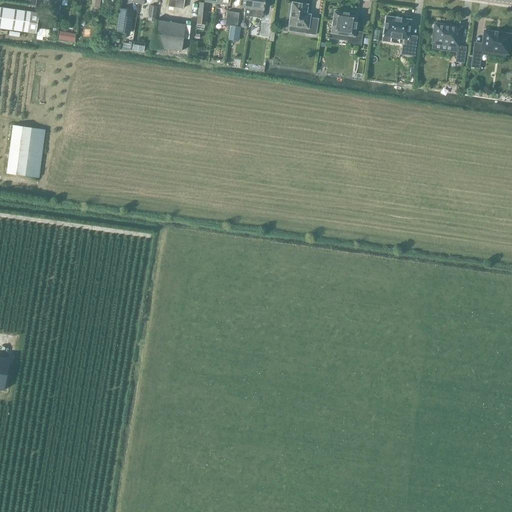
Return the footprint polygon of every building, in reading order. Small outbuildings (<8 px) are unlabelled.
[(168,0),(168,6),(183,9),(184,0),(168,0)] [(239,0),(239,7),(245,8),(244,15),(250,16),(251,9),(251,0),(239,0)] [(251,0),(251,9),(250,16),(262,18),(263,10),(264,0),(251,0)] [(315,35),(316,35),(316,34),(318,20),(318,19),(317,19),(310,18),(310,15),(311,14),(310,14),(306,14),(308,5),(307,4),(307,5),(293,2),(292,2),(292,3),(288,26),(306,29),(306,33),(305,33),(306,34),(306,33),(315,35)] [(199,3),(197,23),(205,24),(206,12),(204,12),(205,4),(199,3)] [(148,21),(155,22),(157,6),(150,5),(148,21)] [(0,28),(35,33),(38,13),(0,7),(0,28)] [(126,34),(130,10),(120,8),(116,32),(126,34)] [(105,10),(104,21),(115,22),(115,11),(105,10)] [(232,26),(234,12),(228,11),(226,25),(232,26)] [(240,12),(234,12),(232,26),(238,26),(240,12)] [(334,12),(330,33),(348,36),(347,43),(361,45),(362,32),(355,31),(357,15),(348,14),(348,13),(343,13),(334,12)] [(386,16),(383,36),(403,39),(401,54),(414,56),(416,40),(408,39),(411,20),(401,18),(396,17),(396,18),(386,16)] [(88,18),(81,17),(79,29),(86,30),(88,18)] [(152,48),(180,52),(184,25),(156,21),(152,48)] [(461,27),(434,23),(432,43),(453,46),(452,51),(457,52),(456,61),(463,63),(466,48),(458,47),(461,28),(461,27)] [(263,24),(261,36),(267,37),(269,25),(263,24)] [(228,40),(230,40),(238,41),(240,27),(230,26),(228,40)] [(484,31),(481,50),(508,54),(511,35),(511,34),(510,34),(500,33),(500,32),(499,32),(499,33),(496,32),(495,32),(485,31),(484,30),(484,31)] [(68,33),(67,41),(74,42),(76,34),(71,33),(68,33)] [(471,67),(479,68),(481,52),(473,51),(471,67)] [(6,174),(39,178),(45,130),(13,126),(6,174)] [(0,357),(0,389),(4,390),(10,359),(0,357)]
